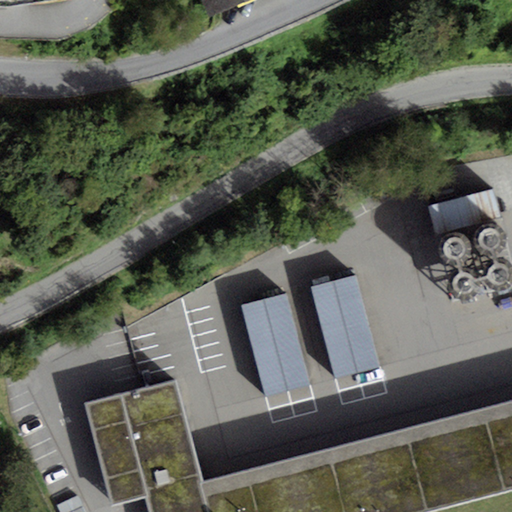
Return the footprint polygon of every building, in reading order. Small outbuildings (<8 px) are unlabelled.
[(234,0),(207,0),(212,10),(234,0)] [(511,263),(492,189),(429,205),(453,299),(511,283),(511,263)] [(355,276),(313,287),(337,380),(380,369),(355,276)] [(286,294),(241,306),(265,398),(310,386),(286,294)] [(177,381),(85,406),(112,504),(146,495),(150,511),(420,511),(511,488),(511,401),(202,481),(177,381)]
